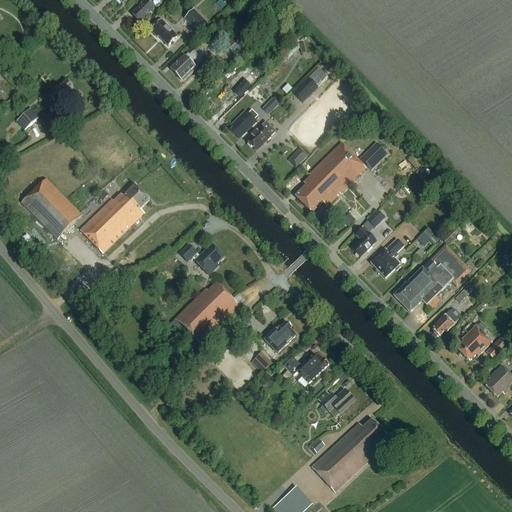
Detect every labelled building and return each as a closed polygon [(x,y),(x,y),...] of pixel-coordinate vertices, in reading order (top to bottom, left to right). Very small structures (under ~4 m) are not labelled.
[(154,0),(150,4),(146,0),(145,0),(140,5),(142,7),(132,16),(139,24),(150,14),(151,16),(156,10),(165,0),(154,0)] [(194,12),(190,16),(185,21),(198,34),(207,26),(194,12)] [(178,39),(162,22),(150,33),(157,39),(158,38),(168,48),(178,39)] [(235,36),(224,46),(234,57),(245,47),(244,45),(238,39),(235,36)] [(198,66),(203,61),(193,52),(189,56),(188,55),(185,58),(184,58),(171,72),(183,84),(197,71),(197,70),(200,67),(198,66)] [(293,94),(303,104),(318,89),(308,79),(293,94)] [(234,92),(233,94),(239,100),(241,98),(246,92),(250,88),(244,82),(234,92)] [(61,113),(78,96),(71,88),(72,87),(68,83),(67,84),(66,83),(60,89),(55,93),(55,94),(50,99),(56,105),(55,106),(61,113)] [(203,95),(215,109),(228,97),(215,84),(203,95)] [(269,116),(281,103),(275,97),(263,110),(269,116)] [(29,127),(39,119),(31,110),(21,118),(29,127)] [(251,113),(248,116),(246,114),(231,128),(233,131),(231,133),(240,142),(257,125),(253,121),(256,118),(251,113)] [(262,143),(264,145),(271,138),(275,133),(266,124),(261,128),(246,143),(254,151),(262,143)] [(341,145),(309,176),(311,178),(312,178),(317,183),(315,185),(316,187),(333,170),(349,186),(365,170),(341,145)] [(376,145),(359,161),(371,172),(387,156),(376,145)] [(300,150),(296,154),(303,162),(308,158),(300,150)] [(415,154),(407,162),(416,172),(424,164),(415,154)] [(306,188),(295,199),(311,215),(323,204),(327,208),(349,186),(333,170),(316,187),(315,185),(317,183),(312,178),(311,178),(303,185),(306,188)] [(57,241),(82,216),(46,180),(21,204),(57,241)] [(149,202),(135,187),(123,199),(121,196),(113,203),(112,202),(80,233),(103,256),(144,215),(140,211),(149,202)] [(103,202),(108,197),(103,192),(98,197),(103,202)] [(367,222),(374,230),(384,220),(377,212),(367,222)] [(349,215),(342,223),(348,229),(355,221),(349,215)] [(442,242),(446,247),(461,232),(456,227),(442,242)] [(425,247),(430,242),(434,246),(440,240),(429,228),(417,240),(425,247)] [(356,236),(358,238),(361,241),(351,251),(360,260),(376,244),(362,230),(356,236)] [(403,249),(397,242),(385,252),(385,251),(371,265),(385,280),(394,271),(396,273),(400,269),(398,268),(399,267),(394,261),(397,257),(396,256),(403,249)] [(216,265),(223,259),(211,247),(200,258),(189,247),(179,256),(187,264),(191,260),(208,277),(218,267),(216,265)] [(470,273),(445,247),(422,270),(407,284),(405,284),(403,286),(403,288),(394,298),(410,314),(421,303),(426,308),(451,283),(456,288),(470,273)] [(420,251),(414,256),(419,261),(425,256),(420,251)] [(511,259),(507,254),(502,259),(510,267),(511,265),(511,259)] [(116,270),(112,275),(113,276),(118,282),(123,278),(116,270)] [(238,307),(216,285),(208,293),(206,291),(175,321),(199,346),(238,307)] [(459,305),(467,298),(473,292),(468,287),(455,301),(459,305)] [(453,310),(450,314),(449,313),(445,317),(444,317),(433,329),(435,331),(433,333),(434,333),(433,336),(436,339),(439,338),(439,339),(444,334),(445,335),(454,326),(462,318),(453,310)] [(245,321),(232,333),(236,338),(249,326),(245,321)] [(291,329),(287,325),(278,333),(276,332),(264,343),(277,356),(296,338),(289,331),(291,329)] [(483,336),(476,329),(475,328),(461,342),(463,344),(456,351),(469,364),(476,357),(478,359),(492,345),(483,336)] [(500,340),(486,354),(494,362),(494,363),(508,349),(508,348),(500,340)] [(255,360),(254,361),(266,373),(272,366),(273,366),(261,354),(255,360)] [(297,364),(287,373),(292,377),(293,378),(297,374),(302,379),(308,386),(328,367),(323,361),(321,363),(315,357),(311,360),(310,358),(303,364),(305,366),(302,369),(297,364)] [(511,374),(510,376),(501,367),(488,381),(489,382),(484,387),(496,399),(501,394),(503,396),(509,390),(511,392),(511,374)] [(340,416),(355,403),(344,392),(335,400),(331,396),(321,405),(328,413),(333,409),(340,416)] [(334,495),(349,481),(382,451),(378,447),(387,439),(372,422),(362,430),(359,426),(311,470),(334,495)] [(317,454),(324,447),(320,442),(312,449),(317,454)] [(273,511),(305,511),(312,506),(296,488),(272,510),(273,511)]
